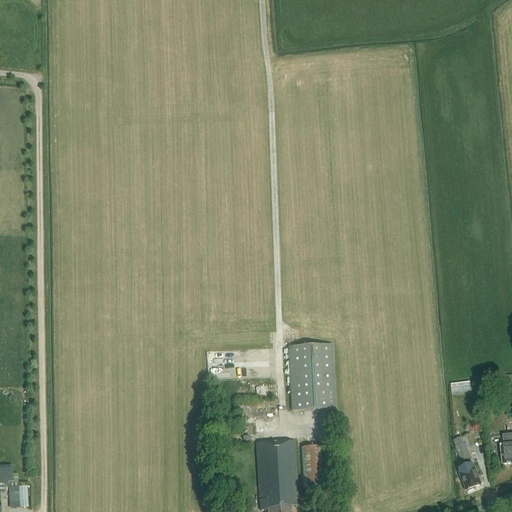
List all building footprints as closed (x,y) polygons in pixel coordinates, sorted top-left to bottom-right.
[(333,345),(301,347),(289,348),(292,412),(329,410),(336,410),(333,345)] [(474,391),(473,382),(454,383),(454,392),(474,391)] [(511,435),(503,436),(504,446),(501,447),(503,465),(511,464),(511,435)] [(454,448),(460,462),(471,458),(465,444),(464,444),(461,438),(453,442),(455,448),(454,448)] [(298,507),(294,442),(256,444),(260,511),(268,511),(267,511),(290,511),(290,507),(298,507)] [(325,488),(322,447),(300,449),(303,489),(325,488)] [(481,486),(481,485),(483,484),(480,478),(478,478),(474,467),(467,470),(466,467),(458,470),(466,492),(468,491),(469,492),(474,490),(473,489),(481,486)] [(13,508),(31,507),(30,486),(12,486),(13,508)]
